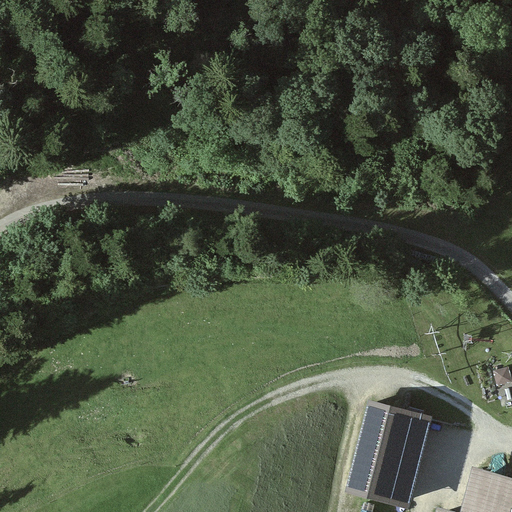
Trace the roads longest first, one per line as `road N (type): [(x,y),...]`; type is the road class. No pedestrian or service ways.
road 1 (unclassified): [(470,262),(372,227),(171,199),(79,201),(0,229)]
road 2 (track): [(500,442),(476,413),(415,377),(338,378),(281,394),(236,419),(148,511)]
